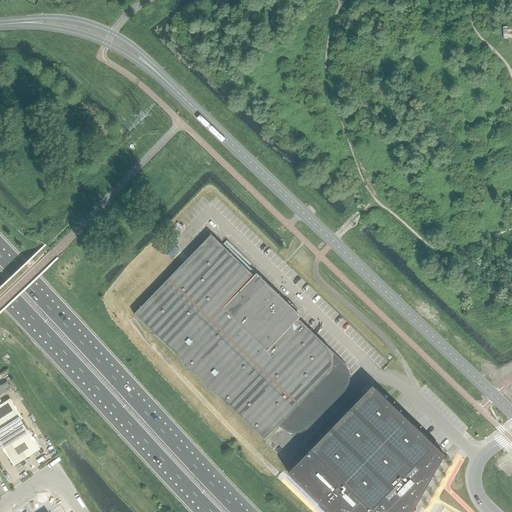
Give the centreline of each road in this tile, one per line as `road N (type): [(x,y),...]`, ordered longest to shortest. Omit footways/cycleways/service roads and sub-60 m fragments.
road 1 (trunk): [(241,511),(0,251)]
road 2 (trunk): [(0,293),(204,511)]
